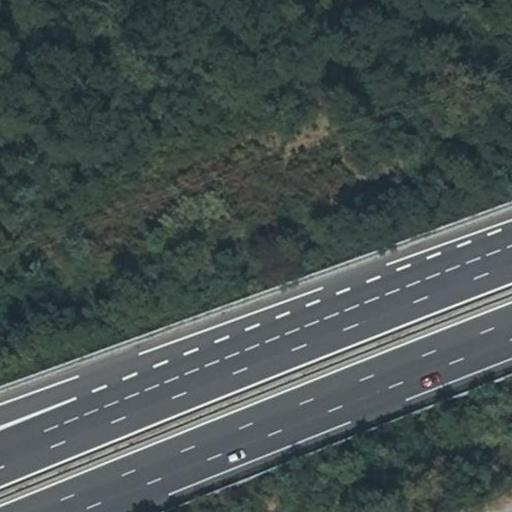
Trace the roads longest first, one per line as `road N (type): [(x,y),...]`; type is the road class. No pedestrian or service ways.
road 1 (motorway): [(511,258),(0,462)]
road 2 (motorway): [(511,249),(357,288),(0,418)]
road 3 (motorway): [(63,511),(511,337)]
